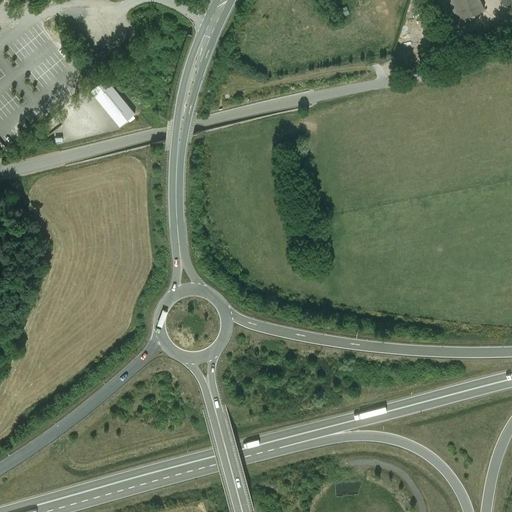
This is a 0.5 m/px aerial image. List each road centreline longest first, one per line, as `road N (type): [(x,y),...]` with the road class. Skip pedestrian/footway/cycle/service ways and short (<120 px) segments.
road 1 (trunk): [(511,376),(1,511)]
road 2 (residential): [(511,45),(448,68),(199,125)]
road 3 (secondary): [(187,287),(176,164),(190,85),(224,0)]
road 4 (trunk): [(511,352),(305,336),(225,311)]
road 5 (trunk): [(247,456),(511,385)]
road 6 (trunk): [(247,456),(391,439),(441,466),(468,511)]
road 7 (trunk): [(157,330),(88,408),(0,468)]
road 8 (trunk): [(47,511),(247,456)]
road 9 (residential): [(0,173),(199,125)]
road 10 (trunk): [(249,511),(218,403),(213,349)]
road 11 (trunk): [(187,356),(211,405),(239,511)]
